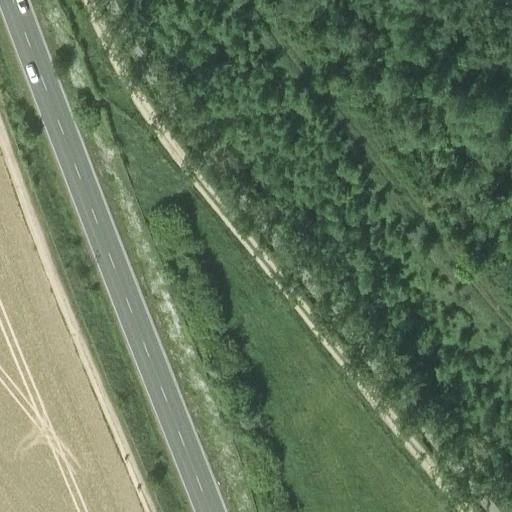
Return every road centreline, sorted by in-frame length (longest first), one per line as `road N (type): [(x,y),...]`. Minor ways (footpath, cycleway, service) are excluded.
road 1 (track): [(463,511),(173,150),(134,96),(85,0)]
road 2 (track): [(492,511),(192,132),(113,0)]
road 3 (primary): [(210,511),(11,0)]
road 4 (track): [(150,511),(0,132)]
